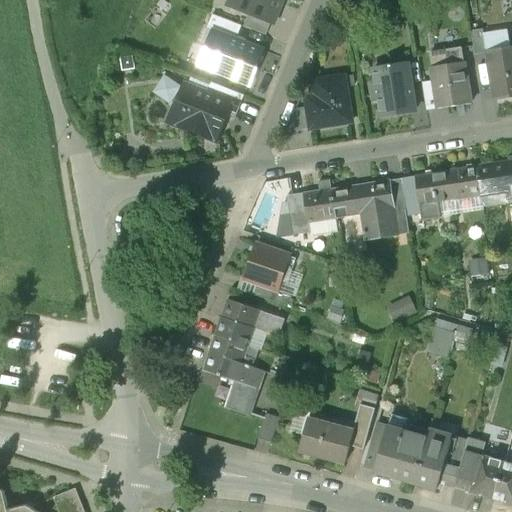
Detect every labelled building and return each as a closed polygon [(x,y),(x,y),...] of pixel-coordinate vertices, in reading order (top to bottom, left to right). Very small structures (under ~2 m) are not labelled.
[(282,0),(230,0),(228,6),(249,14),(271,23),(273,23),(282,0)] [(220,17),(212,14),(207,28),(215,31),(220,17)] [(271,23),(249,14),(244,27),(266,36),(271,23)] [(241,26),(220,17),(215,31),(236,40),(241,26)] [(207,28),(200,46),(207,49),(200,66),(249,85),(262,50),(236,40),(215,31),(207,28)] [(483,30),(471,32),(475,55),(486,53),(483,30)] [(511,49),(487,53),(494,100),(511,97),(511,49)] [(464,63),(431,68),(434,82),(438,108),(438,109),(471,104),(464,63)] [(407,64),(373,69),(376,86),(372,86),(374,101),(378,101),(381,117),(414,112),(407,64)] [(344,77),(314,82),(318,106),(308,108),(311,129),(352,122),(344,77)] [(434,82),(423,84),(427,110),(438,108),(434,82)] [(206,94),(184,85),(175,108),(173,107),(166,123),(180,129),(181,127),(210,138),(211,136),(215,137),(222,120),(220,119),(222,114),(223,114),(224,113),(216,110),(220,100),(218,100),(220,94),(218,93),(221,87),(210,83),(206,94)] [(244,96),(221,87),(218,93),(220,94),(218,100),(220,100),(216,110),(224,113),(223,114),(235,119),(244,96)] [(308,108),(296,110),(299,131),(311,129),(308,108)] [(511,161),(477,167),(482,195),(508,191),(510,207),(511,206),(511,161)] [(477,167),(416,176),(421,214),(422,221),(441,218),(438,202),(482,195),(477,167)] [(416,176),(401,179),(407,216),(421,214),(416,176)] [(389,181),(396,226),(408,224),(407,216),(401,179),(389,181)] [(329,180),(318,182),(320,191),(304,193),(309,223),(335,219),(335,218),(331,189),(329,180)] [(389,180),(331,189),(335,218),(336,218),(336,219),(361,215),(365,240),(398,235),(396,226),(389,181),(389,180)] [(304,193),(287,196),(292,235),(310,233),(309,223),(304,193)] [(290,256),(256,245),(244,279),(257,283),(278,291),(282,280),(284,281),(288,279),(291,271),(289,268),(286,267),(290,256)] [(278,291),(257,283),(253,295),(287,306),(291,295),(278,291)] [(394,321),(418,309),(410,293),(386,306),(394,321)] [(260,311),(228,300),(221,318),(254,329),(260,311)] [(447,356),(457,323),(438,317),(428,350),(447,356)] [(254,329),(221,318),(215,335),(248,346),(254,329)] [(248,346),(215,335),(208,352),(252,367),(255,360),(244,356),(248,346)] [(252,367),(208,352),(202,370),(236,382),(226,408),(249,416),(264,371),(252,367)] [(375,409),(360,405),(354,428),(368,432),(375,409)] [(266,414),(258,439),(271,443),(279,419),(266,414)] [(354,432),(308,420),(299,451),(345,463),(354,432)] [(402,441),(385,436),(376,471),(393,476),(392,477),(415,483),(429,431),(407,425),(402,441)] [(452,437),(429,431),(415,483),(437,489),(439,483),(444,465),(452,437)] [(471,491),(471,492),(493,499),(504,463),(481,456),(476,474),(471,491)] [(511,464),(504,463),(493,499),(511,503),(511,464)] [(460,469),(444,465),(439,483),(455,487),(460,469)] [(476,474),(460,469),(455,487),(471,491),(476,474)] [(37,511),(26,505),(8,509),(4,491),(0,488),(0,511),(37,511)]
